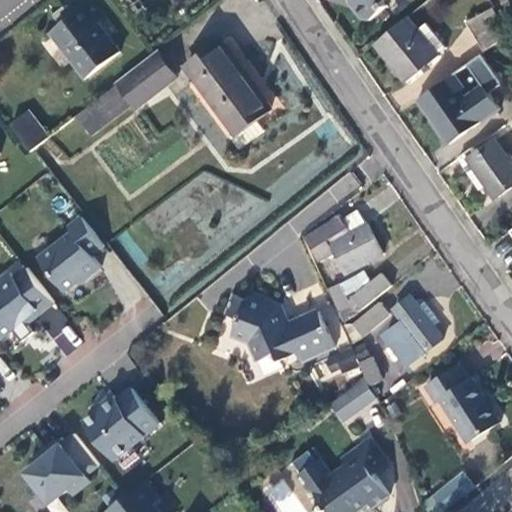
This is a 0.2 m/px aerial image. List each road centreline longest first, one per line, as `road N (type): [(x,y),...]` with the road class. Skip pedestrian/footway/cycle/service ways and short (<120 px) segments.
road 1 (residential): [(289,0),(511,319)]
road 2 (residential): [(0,434),(141,326)]
